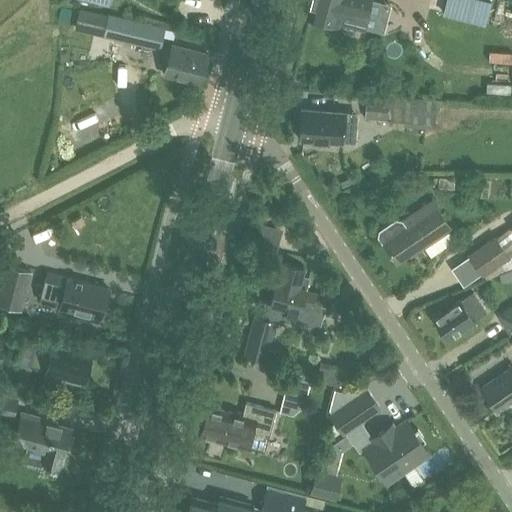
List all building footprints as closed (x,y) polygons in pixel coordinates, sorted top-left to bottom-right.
[(312,0),(308,16),(337,24),(338,21),(363,28),(370,0),(312,0)] [(456,0),(456,12),(483,12),(482,0),(456,0)] [(77,8),(63,5),(60,20),(73,24),(77,8)] [(80,8),(76,26),(104,33),(108,15),(80,8)] [(108,15),(104,33),(103,35),(160,49),(166,27),(109,14),(108,15)] [(201,83),(208,54),(171,45),(164,74),(201,83)] [(511,90),(479,89),(479,102),(511,102),(511,90)] [(388,124),(433,128),(435,108),(390,103),(390,101),(367,99),(365,117),(388,119),(388,124)] [(301,108),(298,138),(343,142),(345,112),(301,108)] [(383,243),(384,242),(398,263),(415,251),(415,252),(451,228),(431,200),(403,219),(396,218),(378,230),(377,236),(383,243)] [(277,249),(282,228),(259,222),(253,243),(277,249)] [(511,227),(496,237),(495,235),(467,253),(482,276),(484,275),(486,279),(511,267),(511,227)] [(322,294),(306,290),(310,276),(303,275),(305,265),(282,259),(267,318),(276,321),(283,315),(298,319),(300,311),(316,315),(318,308),(322,294)] [(33,270),(8,263),(6,262),(0,284),(0,303),(22,310),(33,270)] [(101,317),(109,286),(67,276),(67,277),(47,272),(40,302),(60,306),(60,307),(101,317)] [(471,291),(460,299),(434,316),(448,337),(474,319),(468,310),(479,302),(471,291)] [(511,303),(503,309),(511,323),(511,303)] [(275,373),(281,350),(269,347),(276,321),(267,318),(254,314),(243,355),(255,358),(252,367),(275,373)] [(30,366),(31,366),(46,370),(45,372),(43,381),(78,390),(81,381),(84,382),(91,355),(52,345),(52,346),(36,342),(30,366)] [(31,366),(30,366),(17,362),(0,357),(0,369),(28,377),(31,366)] [(349,368),(321,360),(315,379),(344,387),(349,368)] [(511,365),(481,386),(497,409),(511,398),(511,365)] [(331,415),(343,431),(379,407),(368,390),(331,415)] [(0,412),(13,416),(18,397),(0,392),(0,412)] [(246,401),(243,415),(208,406),(200,436),(235,445),(235,444),(248,447),(248,445),(264,449),(267,434),(270,435),(276,409),(246,401)] [(63,453),(70,426),(55,422),(55,420),(22,411),(14,440),(45,448),(42,460),(59,464),(62,453),(63,453)] [(395,428),(392,424),(371,438),(374,442),(364,449),(386,482),(429,453),(422,442),(425,440),(417,428),(414,430),(407,420),(395,428)] [(347,449),(328,448),(327,464),(346,465),(347,449)] [(317,471),(312,490),(335,497),(340,477),(317,471)] [(379,486),(384,497),(407,488),(403,477),(379,486)] [(301,511),(305,498),(266,488),(260,511),(301,511)] [(250,511),(252,505),(220,496),(218,504),(192,497),(189,509),(185,508),(184,511),(250,511)]
